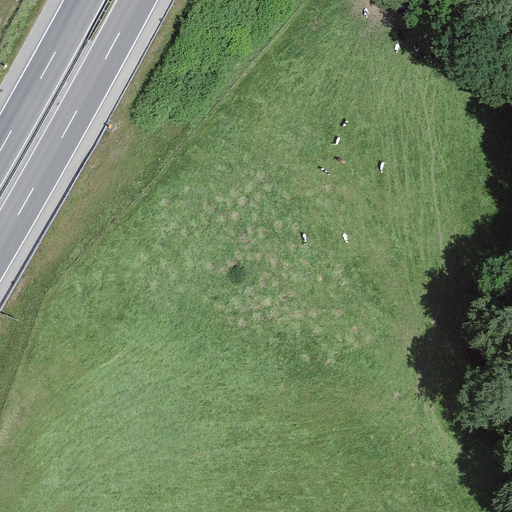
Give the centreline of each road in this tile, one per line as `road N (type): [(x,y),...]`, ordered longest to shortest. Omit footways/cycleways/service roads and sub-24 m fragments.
road 1 (motorway): [(0,248),(138,0)]
road 2 (motorway): [(82,0),(0,150)]
